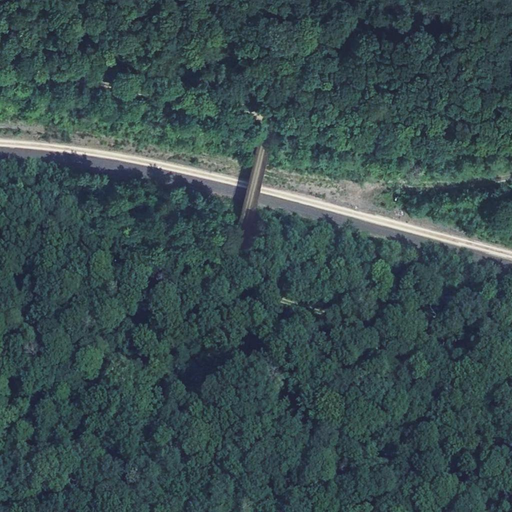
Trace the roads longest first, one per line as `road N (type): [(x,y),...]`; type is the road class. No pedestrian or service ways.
road 1 (track): [(478,511),(438,465),(380,351),(342,315),(245,276),(245,207),(270,124),(167,95),(0,73)]
road 2 (track): [(511,148),(368,150),(270,124)]
road 3 (track): [(511,176),(373,190),(338,208)]
road 4 (track): [(373,190),(401,174),(511,166)]
